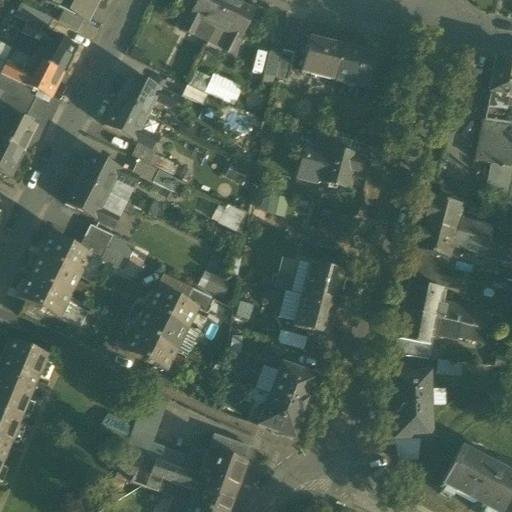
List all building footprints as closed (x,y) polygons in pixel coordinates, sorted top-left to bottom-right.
[(87,25),(99,0),(53,0),(50,6),(62,12),(81,22),(87,25)] [(200,21),(214,28),(228,1),(226,0),(196,0),(189,16),(200,21)] [(214,28),(228,35),(239,41),(253,13),(228,1),(214,28)] [(13,18),(25,24),(44,34),(46,35),(53,21),(20,5),(13,18)] [(57,23),(76,33),(81,22),(62,12),(57,23)] [(192,38),(200,21),(189,16),(180,33),(192,38)] [(192,38),(206,46),(214,28),(200,21),(192,38)] [(20,35),(39,45),(44,34),(25,24),(20,35)] [(228,35),(214,28),(206,46),(220,52),(228,35)] [(39,45),(32,60),(62,74),(74,49),(46,35),(44,34),(39,45)] [(20,35),(12,50),(13,50),(32,60),(39,45),(20,35)] [(231,58),(239,41),(228,35),(220,52),(231,58)] [(299,74),(333,82),(341,48),(307,40),(299,74)] [(0,74),(5,64),(12,50),(0,43),(0,74)] [(372,56),(341,48),(333,82),(364,90),(365,85),(372,56)] [(12,50),(5,64),(24,74),(32,60),(13,50),(12,50)] [(275,79),(287,82),(293,54),(281,51),(281,55),(275,79)] [(275,79),(281,55),(268,52),(263,76),(275,79)] [(365,85),(384,90),(392,61),(372,56),(365,85)] [(502,96),(511,98),(511,59),(495,56),(488,94),(502,96)] [(62,74),(32,60),(24,74),(19,85),(37,94),(49,100),(62,74)] [(0,75),(19,85),(24,74),(5,64),(0,74),(0,75)] [(185,86),(204,95),(210,79),(192,72),(185,86)] [(0,92),(31,107),(37,94),(19,85),(0,75),(0,92)] [(145,117),(153,102),(158,91),(128,76),(115,102),(145,117)] [(452,108),(475,114),(481,90),(458,84),(452,108)] [(180,98),(201,108),(206,97),(204,95),(185,86),(180,98)] [(175,100),(158,91),(153,102),(170,111),(175,100)] [(24,122),(31,107),(0,92),(0,109),(5,112),(24,122)] [(483,123),(509,126),(511,111),(511,106),(500,105),(502,96),(488,94),(483,123)] [(138,131),(145,117),(115,102),(102,127),(133,142),(138,131)] [(24,122),(5,112),(0,122),(0,141),(22,153),(35,127),(24,122)] [(475,163),(490,166),(511,169),(511,126),(509,126),(483,123),(475,163)] [(155,140),(138,131),(133,142),(137,144),(150,151),(152,147),(155,140)] [(324,151),(347,157),(351,142),(320,135),(319,135),(317,144),(325,146),(324,151)] [(0,174),(10,179),(22,153),(0,141),(0,174)] [(130,158),(149,167),(155,155),(156,156),(157,154),(156,149),(152,147),(150,151),(137,144),(130,158)] [(348,191),(352,173),(355,160),(356,159),(347,157),(324,151),(309,147),(306,158),(302,157),(297,180),(318,185),(319,183),(348,191)] [(106,195),(113,181),(119,170),(89,155),(76,180),(106,195)] [(149,167),(172,179),(178,167),(156,156),(155,155),(149,167)] [(137,162),(130,175),(138,179),(151,186),(152,184),(157,172),(137,162)] [(248,171),(231,163),(224,179),(241,187),(248,171)] [(507,202),(511,174),(511,169),(490,166),(485,196),(507,202)] [(130,175),(119,170),(113,181),(132,190),(138,179),(130,175)] [(152,184),(179,198),(185,186),(157,172),(152,184)] [(99,210),(106,195),(76,180),(63,206),(93,221),(99,210)] [(113,181),(106,195),(125,205),(132,190),(113,181)] [(118,220),(125,205),(106,195),(99,210),(118,220)] [(253,211),(265,213),(268,197),(256,195),(253,211)] [(288,200),(268,196),(268,197),(265,213),(264,215),(283,219),(288,200)] [(164,207),(148,199),(141,213),(157,221),(164,207)] [(421,226),(454,234),(458,221),(461,207),(427,199),(421,226)] [(244,215),(226,206),(217,225),(235,234),(244,215)] [(118,220),(99,210),(93,221),(112,231),(118,220)] [(312,248),(336,254),(345,218),(321,212),(312,248)] [(490,229),(458,221),(454,234),(489,243),(490,241),(488,240),(490,229)] [(448,259),(451,247),(454,234),(421,226),(414,251),(448,259)] [(89,227),(83,239),(78,250),(87,255),(87,257),(100,263),(106,250),(112,238),(89,227)] [(489,243),(454,234),(451,247),(486,256),(489,243)] [(48,236),(37,257),(77,277),(87,257),(87,255),(78,250),(48,236)] [(106,250),(129,261),(135,249),(112,238),(106,250)] [(135,249),(129,261),(142,267),(142,266),(147,256),(135,249)] [(100,263),(122,274),(129,261),(106,250),(100,263)] [(448,259),(414,251),(413,256),(447,264),(448,259)] [(413,256),(410,268),(443,276),(447,264),(413,256)] [(37,257),(27,279),(66,298),(77,277),(37,257)] [(129,261),(122,274),(135,280),(142,267),(129,261)] [(298,263),(294,280),(292,285),(296,286),(301,291),(307,265),(298,263)] [(301,291),(299,296),(334,305),(342,274),(307,265),(301,291)] [(441,286),(443,276),(410,268),(408,279),(441,286)] [(230,285),(211,275),(203,292),(222,301),(230,285)] [(284,292),(299,296),(301,291),(296,286),(292,285),(294,280),(278,275),(274,290),(284,292)] [(56,319),(66,298),(27,279),(16,301),(24,304),(46,315),(55,320),(56,319)] [(440,291),(441,286),(408,279),(407,284),(440,291)] [(401,313),(434,320),(437,307),(440,291),(407,284),(401,313)] [(156,289),(145,311),(184,330),(194,310),(195,308),(185,304),(156,289)] [(194,310),(207,316),(215,302),(191,290),(185,304),(195,308),(194,310)] [(299,296),(284,292),(277,320),(292,324),(299,296)] [(326,338),(334,305),(299,296),(292,324),(291,329),(326,338)] [(39,328),(62,339),(69,325),(56,319),(55,320),(46,315),(24,304),(17,318),(39,328)] [(473,314),(437,307),(434,320),(470,327),(473,314)] [(173,351),(184,330),(145,311),(134,332),(173,351)] [(428,348),(431,335),(434,320),(401,313),(395,341),(428,348)] [(475,328),(485,330),(488,317),(473,314),(470,327),(475,328)] [(470,327),(434,320),(431,335),(472,343),(475,328),(470,327)] [(483,345),(485,330),(475,328),(472,343),(483,345)] [(184,330),(173,351),(186,358),(197,337),(184,330)] [(163,372),(173,351),(134,332),(123,354),(153,368),(163,373),(163,372)] [(279,332),(276,345),(303,352),(306,339),(279,332)] [(392,356),(428,360),(430,348),(428,348),(395,341),(392,356)] [(7,342),(0,359),(0,416),(19,424),(46,358),(7,342)] [(277,373),(268,397),(304,410),(315,379),(279,366),(277,373)] [(253,391),(268,397),(277,373),(261,367),(253,391)] [(147,379),(170,389),(176,378),(163,372),(163,373),(153,368),(147,379)] [(390,376),(390,409),(429,408),(428,375),(390,376)] [(144,397),(140,409),(124,452),(140,458),(145,460),(150,446),(151,447),(152,444),(162,417),(166,405),(144,397)] [(292,440),(304,410),(268,397),(256,427),(292,440)] [(429,440),(429,408),(390,409),(391,441),(429,440)] [(0,416),(0,469),(19,424),(0,416)] [(207,451),(197,479),(201,480),(234,493),(245,465),(250,450),(212,436),(207,451)] [(187,457),(152,444),(151,447),(150,446),(145,460),(165,467),(181,473),(187,457)] [(191,446),(187,457),(181,473),(197,479),(207,451),(191,446)] [(509,511),(511,505),(511,479),(458,451),(441,483),(456,491),(454,494),(473,504),(475,501),(494,511),(509,511)] [(114,479),(130,485),(140,458),(124,452),(114,478),(114,479)] [(140,488),(155,494),(165,467),(145,460),(140,458),(130,485),(140,488)] [(170,499),(191,507),(201,480),(197,479),(181,473),(165,467),(155,494),(170,499)] [(201,480),(191,507),(203,511),(227,511),(234,493),(201,480)] [(188,511),(191,507),(170,499),(165,511),(188,511)]
